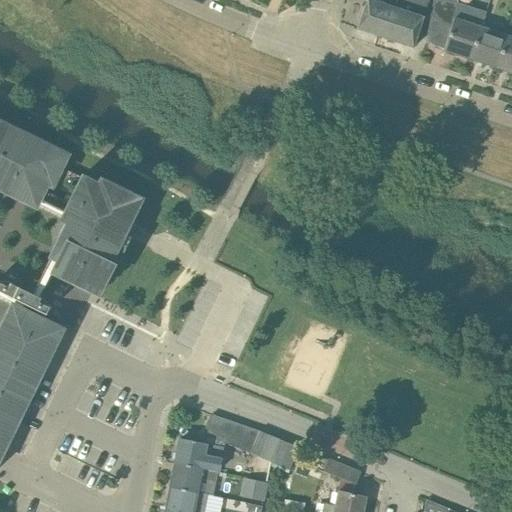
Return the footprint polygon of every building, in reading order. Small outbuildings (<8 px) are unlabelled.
[(365,0),(356,30),(412,48),(428,0),(365,0)] [(470,59),(481,27),(454,18),(457,0),(455,0),(433,0),(425,43),(444,49),(443,50),(470,59)] [(496,68),(507,36),(481,27),(470,59),(496,68)] [(511,73),(511,37),(507,36),(496,68),(511,73)] [(0,455),(82,288),(100,297),(129,237),(120,233),(137,199),(100,180),(98,185),(60,166),(66,155),(0,123),(0,455)] [(204,435),(213,439),(222,418),(212,414),(204,435)] [(223,443),(232,422),(222,418),(213,439),(223,443)] [(232,422),(223,443),(224,443),(235,448),(244,427),(232,422)] [(244,427),(235,448),(246,452),(255,431),(244,427)] [(255,431),(246,452),(256,456),(265,434),(255,431)] [(256,456),(266,461),(275,438),(265,434),(256,456)] [(175,463),(217,472),(224,443),(223,443),(213,439),(204,435),(202,442),(195,441),(195,440),(191,439),(191,440),(180,438),(175,463)] [(275,438),(266,461),(278,465),(287,443),(275,438)] [(287,443),(278,465),(289,470),(298,447),(287,443)] [(361,511),(365,496),(352,494),(354,484),(355,484),(360,472),(328,459),(323,471),(340,478),(335,505),(324,503),(321,511),(361,511)] [(215,483),(217,472),(175,463),(170,487),(198,493),(200,481),(215,483)] [(243,478),(239,496),(264,502),(268,483),(243,478)] [(165,511),(169,511),(202,511),(207,494),(198,493),(170,487),(165,511)]
